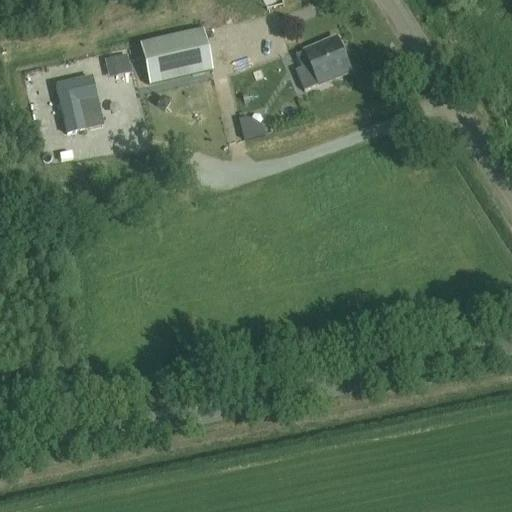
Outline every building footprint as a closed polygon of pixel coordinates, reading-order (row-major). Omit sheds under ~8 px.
[(232,25),(248,20),(244,6),(228,12),(232,25)] [(204,33),(141,48),(151,90),(214,75),(204,33)] [(301,68),(295,70),(304,93),(319,87),(350,74),(337,42),(298,59),(301,68)] [(128,58),(105,63),(107,75),(130,70),(128,58)] [(93,79),(56,87),(67,138),(86,134),(80,105),(98,101),(93,79)] [(250,144),(269,138),(265,120),(245,126),(250,144)]
